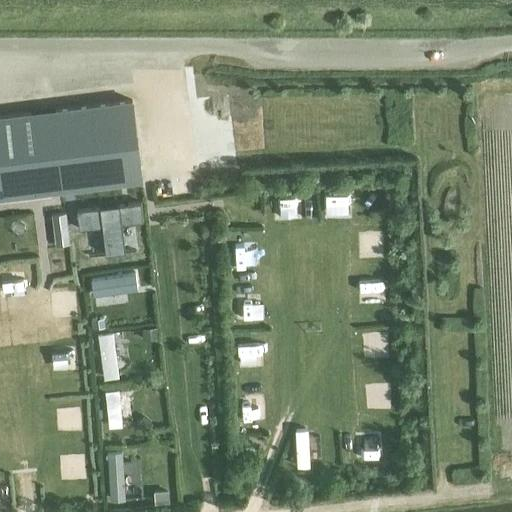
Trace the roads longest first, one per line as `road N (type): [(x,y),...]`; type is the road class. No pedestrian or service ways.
road 1 (unclassified): [(511,48),(451,62),(283,64),(217,48),(0,47)]
road 2 (track): [(195,511),(484,476)]
